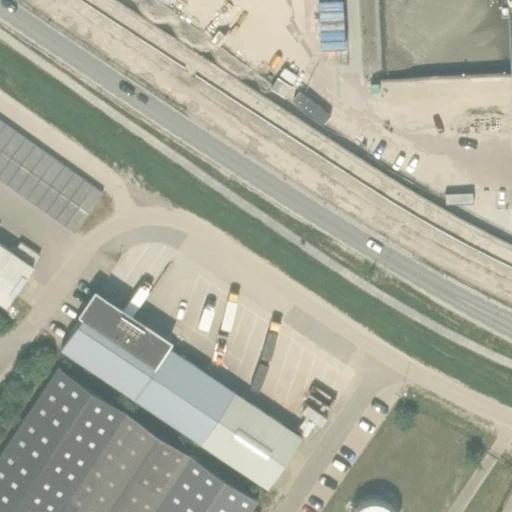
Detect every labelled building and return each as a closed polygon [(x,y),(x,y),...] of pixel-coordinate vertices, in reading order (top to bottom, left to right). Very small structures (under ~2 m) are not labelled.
[(284,96),(291,85),(276,76),(269,87),(284,96)] [(14,130),(4,123),(0,128),(0,149),(14,130)] [(24,137),(14,130),(0,149),(10,156),(24,137)] [(33,144),(24,137),(10,156),(20,163),(33,144)] [(43,151),(33,144),(20,163),(29,170),(43,151)] [(0,170),(10,156),(0,149),(0,170)] [(53,158),(43,151),(29,170),(39,177),(53,158)] [(20,163),(10,156),(0,170),(0,178),(6,183),(20,163)] [(62,164),(53,158),(39,177),(49,184),(62,164)] [(29,170),(20,163),(6,183),(15,190),(29,170)] [(72,171),(62,164),(49,184),(58,191),(72,171)] [(39,177),(29,170),(15,190),(25,196),(39,177)] [(82,178),(72,171),(58,191),(68,198),(82,178)] [(49,184),(39,177),(25,196),(35,203),(49,184)] [(92,185),(82,178),(68,198),(78,205),(92,185)] [(58,191),(49,184),(35,203),(45,210),(58,191)] [(101,192),(92,185),(78,205),(88,211),(101,192)] [(68,198),(58,191),(45,210),(54,217),(68,198)] [(78,205),(68,198),(54,217),(64,224),(78,205)] [(88,211),(78,205),(64,224),(74,231),(88,211)] [(19,241),(12,251),(32,264),(37,256),(39,254),(19,241)] [(0,300),(5,304),(32,264),(12,251),(0,242),(0,300)] [(267,484),(300,434),(233,389),(234,389),(94,295),(60,346),(200,440),(200,439),(267,484)] [(57,365),(0,450),(0,511),(248,511),(257,498),(57,365)] [(394,511),(392,508),(389,504),(385,502),(381,500),(377,499),(372,498),(368,499),(363,500),(359,503),(356,506),(353,509),(351,511),(394,511)]
